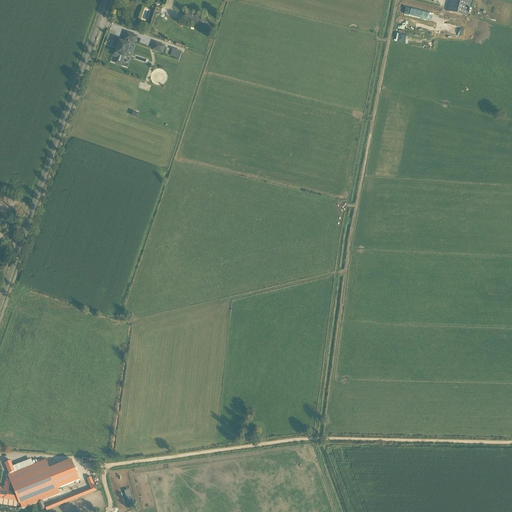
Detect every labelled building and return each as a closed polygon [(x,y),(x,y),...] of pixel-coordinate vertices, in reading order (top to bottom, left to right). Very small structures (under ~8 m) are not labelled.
[(467,16),(471,0),(450,0),(447,12),(467,16)] [(436,16),(416,10),(415,16),(434,22),(436,16)] [(186,13),(183,20),(208,28),(210,21),(186,13)] [(436,30),(462,36),(463,29),(438,24),(436,30)] [(136,37),(127,34),(125,40),(127,41),(125,44),(120,42),(117,49),(116,49),(114,55),(118,57),(117,61),(122,63),(123,57),(125,58),(129,45),(128,45),(129,42),(134,43),(136,37)] [(164,46),(155,43),(153,50),(162,53),(164,46)] [(0,499),(19,502),(20,504),(22,509),(60,494),(58,490),(60,490),(60,488),(79,480),(71,460),(49,469),(46,460),(15,472),(11,461),(5,463),(9,474),(7,475),(9,478),(5,480),(4,489),(0,489),(0,488),(0,487),(0,499)] [(47,511),(97,491),(91,477),(87,479),(90,488),(45,506),(47,511)]
